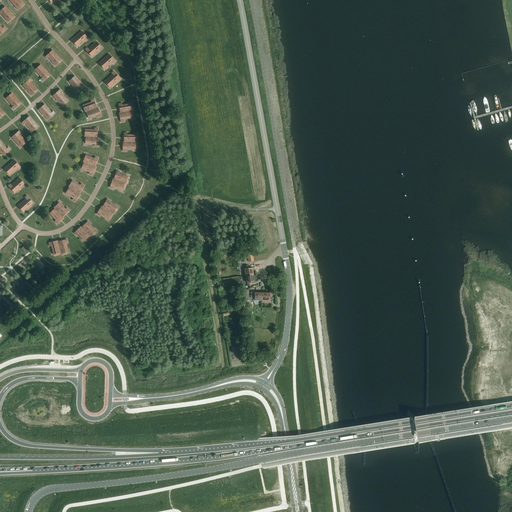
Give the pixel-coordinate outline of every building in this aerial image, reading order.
[(9,0),(18,9),(18,10),(24,4),(23,4),(19,0),(9,0)] [(0,10),(0,12),(1,14),(0,14),(1,14),(8,21),(8,22),(14,17),(14,16),(13,17),(5,7),(5,6),(0,10)] [(86,40),(84,39),(87,37),(88,38),(88,39),(82,31),(81,31),(82,32),(72,41),(72,40),(71,40),(77,46),(76,46),(84,39),(86,40)] [(85,49),(91,57),(92,56),(91,56),(101,47),(101,48),(102,48),(96,42),(89,49),(87,47),(87,48),(88,49),(86,51),(85,50),(85,49)] [(45,57),(45,56),(47,55),(49,57),(47,58),(47,59),(49,57),(56,65),(55,65),(55,66),(61,60),(52,51),(52,50),(45,57)] [(113,63),(112,62),(114,60),(115,61),(115,62),(115,61),(109,54),(109,55),(99,63),(98,63),(104,69),(112,62),(113,63)] [(42,81),(50,75),(49,75),(40,65),(41,65),(40,64),(34,70),(35,70),(42,78),(40,79),(41,79),(42,78),(44,80),(42,81)] [(111,73),(112,75),(105,82),(104,81),(104,82),(109,88),(110,87),(109,87),(119,78),(119,79),(120,78),(113,71),(113,72),(113,71),(115,73),(113,75),(111,73)] [(74,91),(75,91),(75,90),(76,89),(78,91),(76,92),(76,93),(84,86),(83,86),(74,76),(75,76),(74,76),(68,81),(69,81),(76,89),(74,91)] [(30,79),(22,85),(23,85),(32,95),(31,95),(37,90),(30,82),(32,81),(31,81),(30,82),(28,80),(29,79),(30,79)] [(60,90),(60,89),(52,96),(53,96),(62,105),(61,106),(62,106),(68,101),(67,100),(67,101),(60,93),(62,91),(61,91),(61,92),(60,93),(58,91),(60,89),(60,90)] [(11,107),(12,108),(12,107),(13,106),(15,108),(14,109),(13,109),(13,110),(21,103),(20,103),(11,93),(12,93),(6,98),(13,106),(11,107)] [(85,112),(98,107),(96,108),(94,101),(94,99),(93,99),(94,101),(91,102),(91,100),(90,100),(91,102),(82,105),(82,106),(83,105),(84,109),(85,109),(86,112),(85,112)] [(119,113),(132,111),(132,110),(131,111),(131,108),(132,107),(131,104),(131,103),(122,105),(122,103),(122,105),(119,106),(118,104),(119,106),(120,113),(119,113)] [(53,112),(53,111),(51,113),(44,105),(44,104),(38,109),(39,110),(39,109),(48,119),(47,119),(47,120),(55,113),(54,113),(53,115),(51,113),(53,111),(53,112)] [(98,107),(85,112),(87,112),(88,114),(87,115),(89,118),(88,118),(88,119),(97,115),(98,117),(97,115),(100,114),(101,116),(100,114),(98,108),(98,107)] [(132,111),(119,113),(120,120),(120,122),(121,122),(120,120),(123,120),(124,121),(124,119),(133,118),(132,118),(132,114),(131,114),(130,111),(132,111)] [(22,122),(22,123),(22,122),(23,121),(25,123),(24,124),(24,125),(25,123),(32,131),(32,132),(38,126),(29,116),(22,122)] [(84,136),(98,137),(97,137),(97,130),(98,128),(97,128),(97,130),(94,130),(94,128),(94,130),(85,129),(85,133),(85,136),(84,136)] [(19,131),(11,137),(12,137),(21,147),(20,147),(21,147),(26,142),(19,134),(21,133),(20,133),(19,134),(17,132),(18,131),(19,131)] [(122,142),(136,142),(135,142),(135,139),(136,139),(136,135),(127,135),(127,133),(127,135),(124,135),(124,133),(124,135),(124,142),(122,142)] [(98,137),(84,136),(84,137),(86,137),(86,140),(85,140),(85,144),(85,143),(85,144),(94,144),(94,146),(94,144),(98,144),(97,146),(98,146),(98,144),(97,144),(98,137)] [(8,147),(6,148),(0,141),(0,151),(3,155),(3,156),(10,149),(8,151),(7,149),(8,147)] [(136,142),(122,142),(123,142),(123,149),(122,149),(122,151),(123,151),(123,149),(126,149),(126,151),(126,149),(135,149),(135,145),(134,145),(134,142),(136,142)] [(83,162),(96,167),(94,166),(97,160),(98,158),(97,160),(94,158),(95,157),(94,158),(85,155),(86,155),(84,159),(85,159),(84,162),(83,161),(83,162)] [(20,167),(21,167),(14,160),(4,169),(9,175),(9,174),(17,167),(18,169),(19,169),(18,168),(18,169),(17,167),(19,165),(20,167)] [(96,167),(83,162),(85,162),(83,165),(81,169),(81,168),(81,169),(89,172),(89,174),(90,172),(93,174),(92,175),(93,173),(95,167),(96,167)] [(114,179),(113,179),(112,179),(126,184),(126,183),(125,183),(126,180),(128,177),(119,174),(120,172),(119,174),(116,172),(117,171),(116,171),(116,173),(114,179)] [(8,186),(14,193),(15,193),(14,192),(24,184),(25,184),(19,178),(12,185),(10,184),(11,186),(9,187),(8,186)] [(126,184),(112,179),(113,179),(110,186),(109,188),(110,188),(110,186),(113,187),(113,189),(113,187),(122,190),(123,186),(124,183),(125,184),(126,184)] [(68,186),(80,194),(79,193),(83,187),(84,186),(83,187),(80,185),(81,184),(80,185),(72,180),(72,181),(70,184),(71,184),(69,187),(68,186)] [(80,194),(68,186),(68,187),(70,188),(68,190),(66,193),(65,193),(73,198),(72,200),(73,198),(76,200),(75,202),(76,200),(80,194)] [(25,198),(25,197),(24,198),(26,199),(18,206),(23,212),(33,203),(27,196),(26,196),(27,196),(28,197),(26,199),(25,198)] [(102,207),(101,206),(113,214),(113,213),(112,213),(114,210),(114,211),(116,207),(117,208),(117,207),(109,203),(110,201),(109,202),(106,201),(107,199),(106,201),(102,207)] [(54,208),(63,218),(64,217),(63,216),(67,212),(68,212),(69,210),(68,211),(66,209),(67,208),(65,209),(59,202),(59,203),(56,206),(57,206),(54,208),(54,207),(54,208)] [(113,214),(101,206),(98,212),(97,212),(96,214),(97,212),(100,214),(99,216),(100,214),(108,219),(110,215),(109,215),(111,213),(113,214)] [(63,218),(54,208),(55,209),(53,211),(52,211),(50,213),(49,213),(56,220),(54,221),(55,221),(56,220),(58,222),(57,224),(58,222),(63,217),(63,218)] [(80,227),(90,237),(89,236),(92,234),(95,232),(89,225),(90,224),(89,225),(87,223),(88,221),(86,223),(81,228),(80,227)] [(90,237),(80,227),(76,232),(75,231),(74,233),(75,232),(77,234),(76,235),(76,236),(78,234),(84,241),(87,238),(86,237),(88,235),(90,237)] [(57,240),(61,254),(61,253),(64,252),(64,253),(67,252),(68,252),(65,243),(67,243),(67,242),(65,243),(65,240),(66,239),(64,240),(58,242),(57,240)] [(61,254),(57,240),(57,241),(50,242),(48,243),(50,242),(51,245),(49,246),(51,246),(53,255),(54,255),(54,254),(57,253),(60,252),(61,254)] [(250,282),(254,282),(252,267),(248,268),(248,265),(245,266),(245,268),(244,269),(247,283),(248,285),(251,285),(250,282)] [(25,280),(23,283),(20,280),(15,285),(18,288),(15,291),(21,297),(31,286),(25,280)] [(272,295),(272,292),(269,292),(269,293),(254,293),(255,292),(251,291),(251,295),(254,295),(254,300),(269,300),(269,295),(272,295)] [(0,318),(11,307),(0,296),(0,318)]
